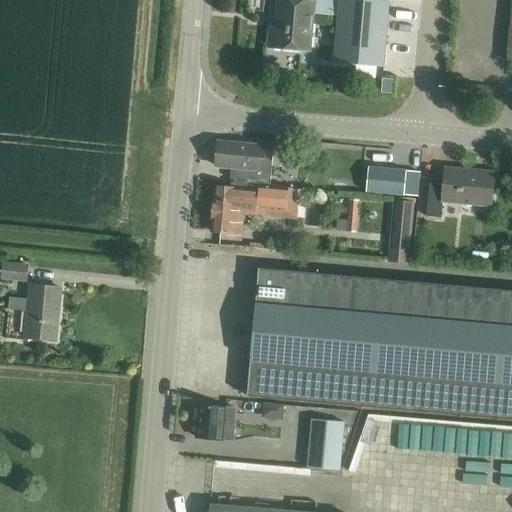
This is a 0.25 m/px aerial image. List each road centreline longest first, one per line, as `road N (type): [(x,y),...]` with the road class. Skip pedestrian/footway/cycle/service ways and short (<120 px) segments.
road 1 (tertiary): [(151,511),(185,115)]
road 2 (unclassified): [(185,115),(424,133)]
road 3 (unclassified): [(424,133),(435,0)]
